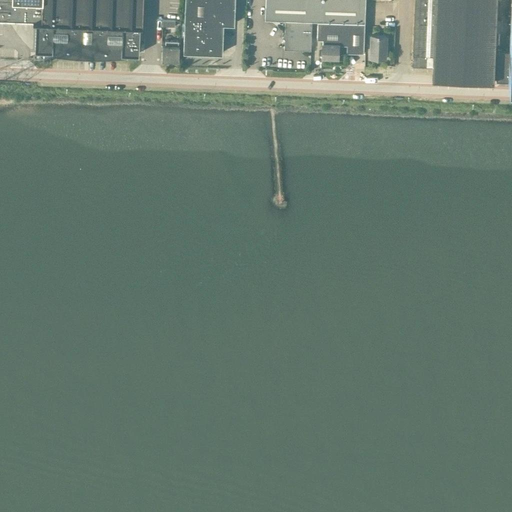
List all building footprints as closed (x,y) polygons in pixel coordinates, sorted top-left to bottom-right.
[(35,49),(139,53),(140,25),(142,25),(143,0),(0,0),(0,19),(34,21),(36,21),(35,49)] [(168,17),(180,17),(180,0),(168,0),(168,17)] [(185,0),(183,51),(222,52),(223,23),(234,23),(235,0),(185,0)] [(312,20),(318,20),(365,22),(366,0),(265,0),(265,18),(285,19),(285,32),(282,37),(285,39),(284,49),(311,50),(312,20)] [(432,76),(493,78),(495,0),(415,0),(413,65),(433,66),(432,76)] [(511,79),(511,0),(510,0),(509,49),(497,48),(496,79),(511,79)] [(365,22),(318,20),(317,38),(322,38),(322,41),(338,42),(338,44),(346,44),(346,51),(364,52),(365,22)] [(370,58),(386,58),(386,35),(371,35),(370,58)] [(162,57),(162,60),(164,60),(178,60),(179,60),(179,45),(178,45),(178,40),(165,40),(165,48),(162,47),(162,57)] [(322,56),(338,56),(338,50),(346,51),(346,44),(338,44),(338,42),(322,41),(322,56)]
